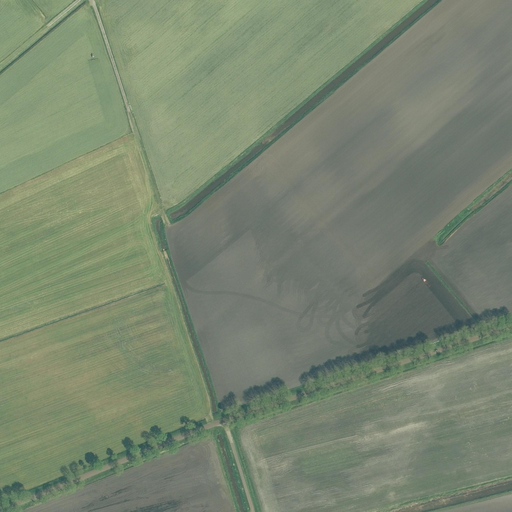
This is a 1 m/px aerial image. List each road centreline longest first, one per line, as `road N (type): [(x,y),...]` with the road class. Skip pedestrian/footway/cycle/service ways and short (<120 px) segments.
road 1 (unclassified): [(224,420),(511,326)]
road 2 (unclassified): [(0,509),(224,420)]
